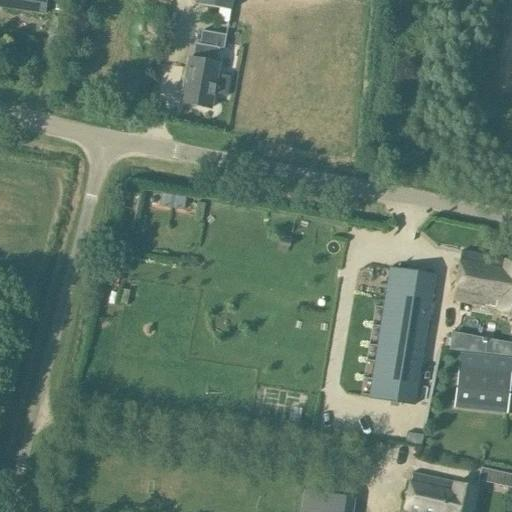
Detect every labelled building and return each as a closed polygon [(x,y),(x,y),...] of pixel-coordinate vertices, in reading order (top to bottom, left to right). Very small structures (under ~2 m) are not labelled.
[(46,0),(0,0),(0,9),(44,16),(46,0)] [(231,0),(194,0),(194,4),(229,11),(231,0)] [(179,101),(209,106),(217,61),(215,61),(218,46),(222,47),(225,33),(200,28),(198,42),(195,57),(187,56),(179,101)] [(511,261),(503,260),(460,252),(451,301),(497,309),(496,311),(511,313),(511,261)] [(389,267),(369,398),(414,405),(435,274),(389,267)] [(450,351),(511,357),(511,344),(452,333),(450,351)] [(510,373),(457,367),(453,409),(505,414),(510,373)] [(404,511),(470,511),(476,489),(451,484),(451,482),(413,474),(404,511)] [(349,511),(352,497),(303,490),(299,511),(349,511)]
